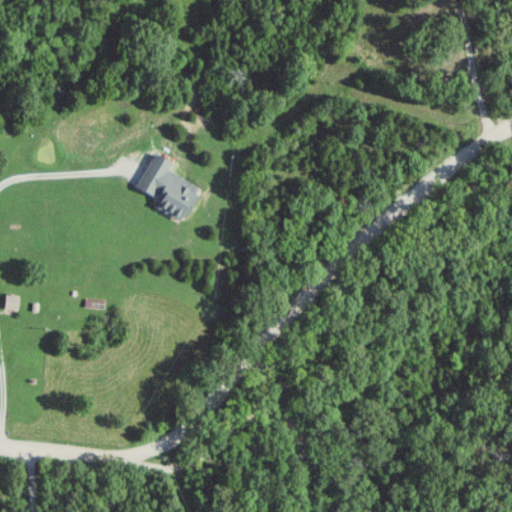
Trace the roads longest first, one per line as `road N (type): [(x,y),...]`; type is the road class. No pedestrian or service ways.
road 1 (residential): [(0,441),(113,454),(199,411),(322,279),(449,168),(511,129)]
road 2 (residential): [(322,279),(209,144),(155,0)]
